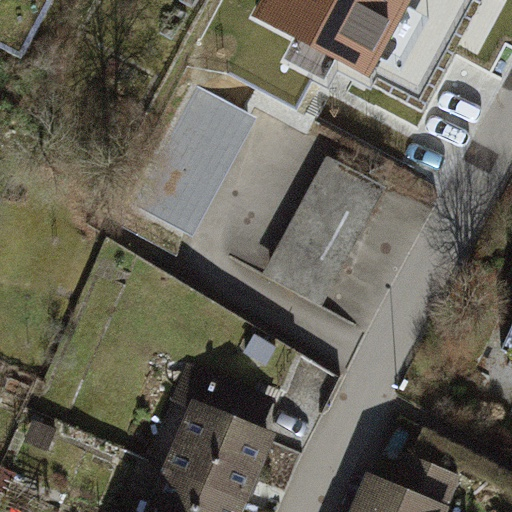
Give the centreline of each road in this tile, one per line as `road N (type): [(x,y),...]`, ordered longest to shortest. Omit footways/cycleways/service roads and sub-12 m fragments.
road 1 (trunk): [(0,296),(340,0)]
road 2 (residential): [(511,120),(394,331),(316,511)]
